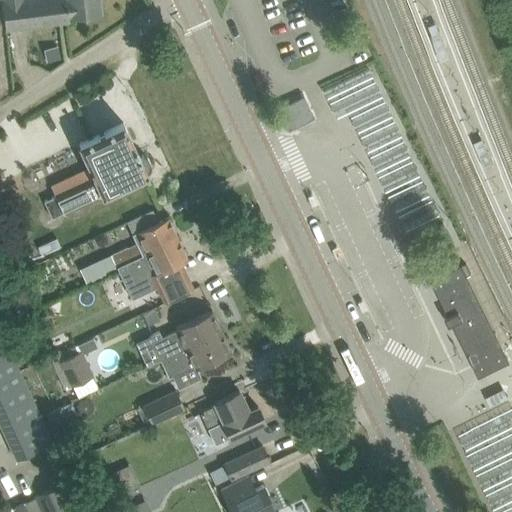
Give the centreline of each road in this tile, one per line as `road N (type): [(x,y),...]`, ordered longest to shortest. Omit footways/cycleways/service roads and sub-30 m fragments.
road 1 (tertiary): [(428,511),(186,0)]
road 2 (residential): [(0,112),(177,0)]
